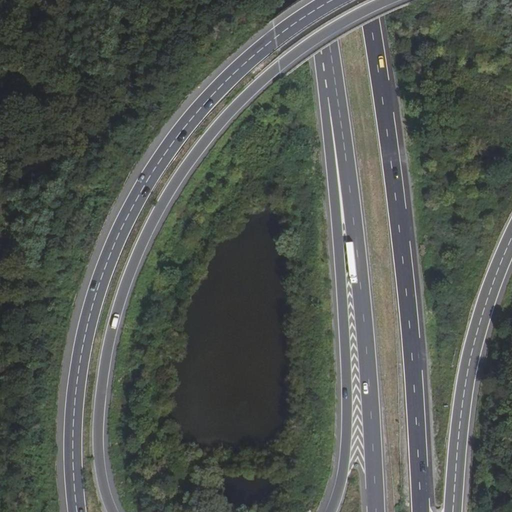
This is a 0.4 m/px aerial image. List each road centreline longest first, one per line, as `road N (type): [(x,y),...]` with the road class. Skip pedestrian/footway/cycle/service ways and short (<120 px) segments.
road 1 (trunk): [(114,511),(101,457),(105,368),(147,234),(244,98),(313,40),(386,0)]
road 2 (trunk): [(332,0),(224,81),(176,137),(125,221),(80,360),(72,452),(77,511)]
road 3 (trunk): [(420,511),(402,253),(365,0)]
road 4 (trunk): [(329,91),(324,123),(345,350),(341,473),(329,511)]
road 5 (trunk): [(329,91),(356,257),(376,511)]
road 6 (trunk): [(452,511),(466,365),(511,238)]
